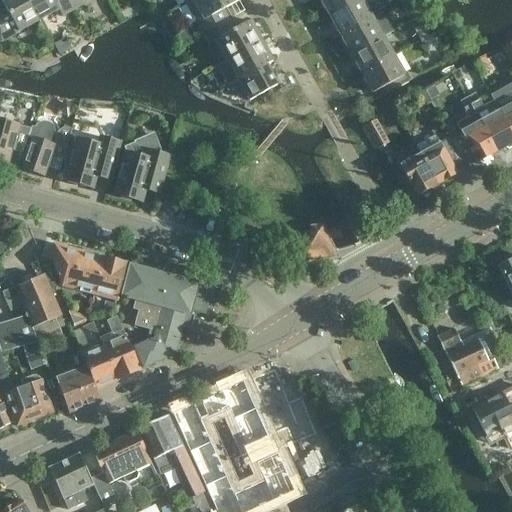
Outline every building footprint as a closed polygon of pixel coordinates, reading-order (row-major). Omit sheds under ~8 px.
[(0,41),(39,19),(27,0),(0,0),(5,8),(0,10),(0,41)] [(27,0),(39,19),(58,9),(61,15),(73,9),(67,0),(27,0)] [(67,0),(73,9),(83,3),(81,0),(67,0)] [(237,0),(190,0),(186,3),(203,33),(227,20),(222,10),(238,1),(237,0)] [(319,0),(329,16),(358,0),(319,0)] [(361,0),(358,0),(329,16),(340,35),(371,18),(361,0)] [(406,0),(403,0),(398,3),(405,14),(412,10),(406,0)] [(371,18),(340,35),(350,54),(382,37),(371,18)] [(227,20),(203,33),(209,44),(216,41),(226,60),(260,41),(249,20),(233,29),(227,20)] [(414,29),(420,40),(427,36),(421,25),(414,29)] [(427,36),(420,40),(426,51),(433,47),(427,36)] [(382,37),(350,54),(361,73),(392,56),(382,37)] [(226,60),(215,66),(226,87),(238,80),(249,101),(276,86),(265,66),(272,61),(260,41),(226,60)] [(511,43),(503,49),(511,65),(511,43)] [(392,56),(361,73),(372,93),(403,75),(392,56)] [(511,84),(490,97),(498,111),(511,136),(511,84)] [(430,103),(423,90),(412,96),(420,109),(430,103)] [(469,118),(456,125),(477,163),(496,152),(470,105),(469,105),(466,98),(460,102),(469,118)] [(477,101),(470,105),(496,152),(511,143),(511,136),(498,111),(487,117),(484,111),(483,112),(477,101)] [(0,161),(6,163),(10,148),(21,151),(27,128),(16,125),(0,120),(0,161)] [(364,126),(366,129),(376,148),(387,142),(375,120),(364,126)] [(53,131),(51,125),(47,122),(41,122),(36,124),(33,128),(31,127),(19,161),(24,162),(22,168),(42,175),(49,156),(61,160),(71,131),(62,128),(57,132),(55,136),(53,135),(53,131)] [(126,152),(114,195),(141,202),(143,193),(157,197),(160,185),(168,156),(159,153),(160,150),(153,133),(133,142),(134,143),(123,147),(126,152)] [(434,135),(415,146),(419,154),(436,186),(456,174),(434,135)] [(92,189),(95,179),(108,182),(119,142),(100,137),(98,145),(77,139),(65,181),(92,189)] [(436,186),(419,154),(398,166),(408,184),(410,183),(417,196),(436,186)] [(310,229),(309,232),(302,256),(309,255),(328,254),(333,253),(320,228),(310,229)] [(93,293),(103,258),(55,245),(52,256),(63,285),(93,293)] [(103,258),(93,293),(108,297),(107,303),(105,303),(102,315),(113,310),(116,299),(126,264),(103,258)] [(511,260),(497,268),(511,297),(511,260)] [(0,351),(9,350),(25,345),(37,342),(33,332),(61,320),(43,275),(3,291),(7,301),(6,301),(10,312),(23,307),(26,316),(0,324),(0,351)] [(468,285),(477,304),(492,296),(483,278),(468,285)] [(73,327),(84,323),(86,316),(68,313),(73,327)] [(99,338),(103,346),(118,379),(139,371),(117,317),(107,321),(112,333),(99,338)] [(61,320),(33,332),(37,342),(38,344),(61,335),(58,329),(64,326),(61,320)] [(73,332),(79,348),(87,344),(83,333),(79,329),(73,332)] [(447,333),(437,338),(447,358),(457,378),(461,386),(497,370),(492,360),(500,356),(487,329),(460,342),(454,330),(447,333)] [(37,342),(25,345),(32,368),(30,369),(30,371),(45,365),(38,344),(37,342)] [(103,346),(82,354),(87,366),(95,388),(118,379),(103,346)] [(0,355),(0,390),(2,395),(0,396),(0,398),(10,426),(16,424),(17,427),(35,420),(21,387),(14,390),(0,355)] [(87,366),(55,378),(69,413),(100,401),(95,388),(87,366)] [(273,374),(246,384),(275,450),(296,442),(306,462),(329,452),(311,409),(291,416),(273,374)] [(40,380),(21,387),(35,420),(36,419),(53,412),(40,380)] [(243,384),(192,404),(201,423),(227,412),(231,420),(255,410),(243,384)] [(500,396),(470,412),(486,441),(499,434),(503,440),(511,434),(511,407),(507,410),(500,396)] [(0,430),(10,426),(0,398),(0,430)] [(192,404),(170,414),(189,452),(210,443),(201,423),(192,404)] [(255,410),(231,420),(243,449),(268,438),(255,410)] [(153,460),(168,453),(175,467),(172,468),(187,501),(190,500),(193,506),(188,508),(189,511),(213,511),(185,449),(168,416),(139,429),(153,460)] [(102,473),(90,479),(93,485),(102,505),(115,499),(108,484),(122,477),(123,481),(127,482),(135,479),(137,475),(135,471),(150,464),(135,431),(92,452),(102,473)] [(210,443),(189,452),(204,487),(226,477),(210,443)] [(78,455),(48,469),(67,510),(87,500),(82,490),(93,485),(90,479),(78,455)] [(277,455),(254,464),(263,483),(273,502),(294,494),(277,455)] [(226,477),(204,487),(214,511),(240,511),(232,494),(226,477)] [(263,483),(232,494),(240,511),(251,511),(273,502),(263,483)] [(28,511),(21,500),(1,511),(28,511)] [(319,511),(362,511),(357,504),(343,511),(339,511),(334,503),(319,511)]
